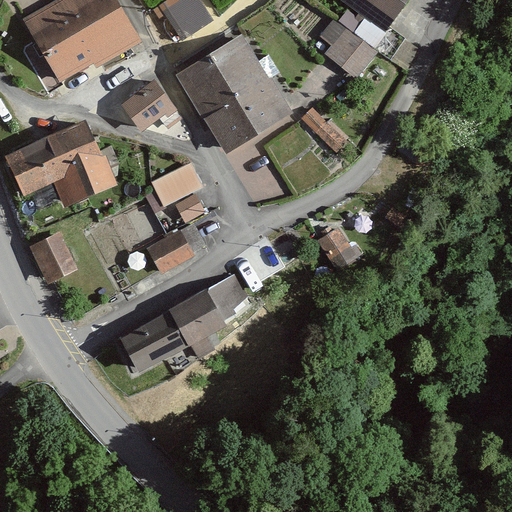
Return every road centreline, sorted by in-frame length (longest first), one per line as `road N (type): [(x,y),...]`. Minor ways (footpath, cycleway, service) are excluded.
road 1 (residential): [(260,228),(361,173),(455,0)]
road 2 (residential): [(125,0),(260,228)]
road 3 (residential): [(260,228),(57,352)]
road 4 (tertiary): [(204,511),(57,352)]
road 5 (tertiary): [(57,352),(0,241)]
